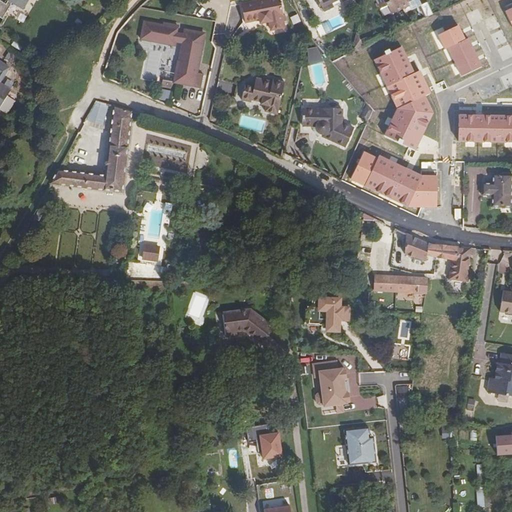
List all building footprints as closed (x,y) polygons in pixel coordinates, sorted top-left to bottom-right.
[(8,0),(6,4),(0,1),(0,17),(3,19),(12,3),(23,10),(29,0),(8,0)] [(265,18),(265,21),(269,21),(270,30),(284,27),(282,15),(279,0),(256,0),(241,3),(245,22),(260,19),(265,18)] [(317,0),(324,14),(335,10),(333,6),(341,2),(342,4),(350,0),(317,0)] [(385,3),(386,5),(388,4),(392,12),(409,4),(408,2),(413,0),(376,0),(379,6),(385,3)] [(432,15),(427,2),(419,6),(425,19),(432,15)] [(174,81),(200,87),(203,73),(197,72),(203,42),(202,41),(204,33),(187,30),(186,34),(176,32),(178,25),(164,23),(163,25),(144,21),(141,38),(172,45),(178,41),(182,42),(184,42),(181,62),(178,61),(174,81)] [(305,49),(309,65),(322,62),(318,46),(305,49)] [(0,108),(11,91),(0,83),(9,68),(0,62),(0,108)] [(264,88),(265,80),(255,78),(253,85),(264,88)] [(266,104),(265,106),(264,112),(276,114),(284,82),(277,81),(276,83),(265,80),(264,88),(253,85),(244,83),(240,100),(250,102),(250,100),(260,102),(266,104)] [(94,100),(87,120),(102,125),(109,105),(94,100)] [(368,123),(374,111),(368,105),(361,119),(368,123)] [(123,194),(132,112),(113,107),(106,175),(59,169),(50,185),(123,194)] [(323,110),(302,110),(302,126),(315,127),(315,129),(318,132),(320,134),(322,135),(322,137),(346,148),(354,129),(341,123),(342,109),(323,109),(323,110)] [(490,207),(500,207),(511,207),(511,196),(511,194),(511,182),(511,173),(490,173),(491,183),(480,183),(480,196),(490,196),(490,207)] [(170,204),(145,201),(137,261),(163,264),(170,204)] [(461,255),(462,247),(429,244),(406,234),(405,255),(426,261),(427,256),(451,261),(449,279),(453,280),(455,255),(461,255)] [(466,282),(468,271),(471,248),(462,247),(461,255),(455,255),(453,280),(466,282)] [(155,277),(155,265),(127,264),(126,276),(155,277)] [(422,293),(424,293),(425,293),(427,278),(379,276),(379,292),(422,293)] [(511,286),(511,288),(511,295),(509,299),(506,294),(504,294),(502,313),(506,314),(508,316),(511,316),(511,286)] [(343,309),(343,301),(322,300),(320,303),(318,306),(318,309),(314,309),(310,309),(310,311),(307,311),(306,325),(308,325),(320,325),(320,326),(323,326),(323,329),(328,329),(328,332),(340,333),(342,321),(351,322),(352,310),(343,309)] [(263,344),(276,329),(253,311),(227,314),(229,337),(238,336),(246,331),(247,329),(250,331),(248,333),(263,344)] [(486,396),(511,399),(511,357),(500,355),(499,365),(495,365),(494,375),(497,376),(496,381),(493,381),(488,380),(486,396)] [(324,403),(324,405),(336,404),(343,403),(348,402),(348,400),(350,400),(349,391),(346,391),(346,389),(345,380),(345,377),(347,377),(346,368),(343,368),(343,367),(338,368),(337,359),(313,362),(314,371),(319,371),(319,376),(320,385),(321,392),(317,392),(315,395),(316,403),(319,404),(324,403)] [(395,385),(397,401),(411,399),(409,383),(395,385)] [(346,429),(350,463),(367,461),(367,458),(376,457),(374,441),(370,442),(369,436),(370,436),(369,426),(346,429)] [(279,432),(257,434),(259,461),(281,459),(279,432)]
